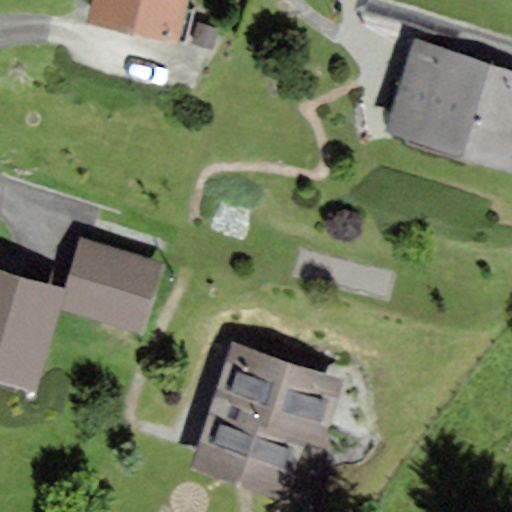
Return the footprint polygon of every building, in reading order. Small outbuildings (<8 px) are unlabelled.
[(181,0),(93,0),(90,14),(174,33),(181,0)] [(511,70),(420,42),(394,125),(511,161),(511,70)] [(161,269),(85,244),(66,303),(142,328),(161,269)] [(0,274),(0,375),(30,385),(58,293),(0,274)] [(337,384),(237,348),(195,466),(295,502),(337,384)]
